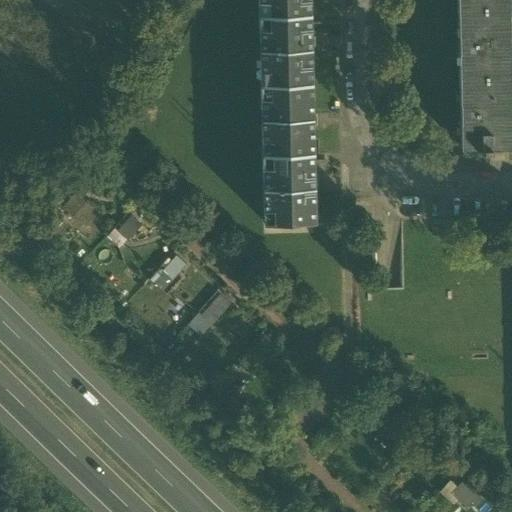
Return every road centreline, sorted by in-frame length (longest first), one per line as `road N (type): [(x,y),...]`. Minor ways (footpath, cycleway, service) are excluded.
road 1 (residential): [(511,183),(442,188),(390,166),(371,146),(362,122),(366,0)]
road 2 (motorway): [(201,511),(0,317)]
road 3 (motorway): [(0,379),(133,511)]
